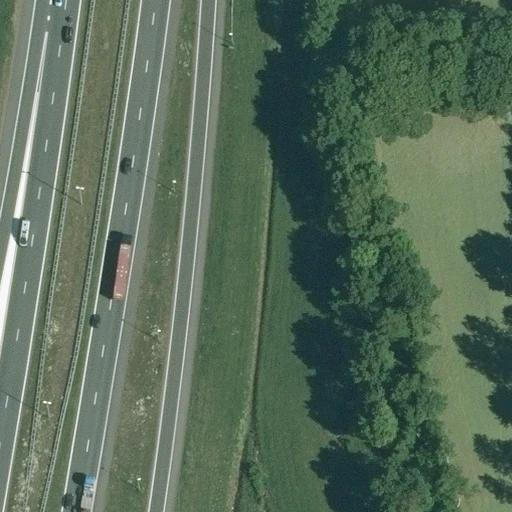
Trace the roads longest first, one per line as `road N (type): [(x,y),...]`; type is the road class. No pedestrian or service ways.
road 1 (motorway): [(80,511),(156,0)]
road 2 (motorway): [(151,511),(183,302),(208,0)]
road 3 (motorway): [(62,27),(0,432)]
road 4 (motorway): [(62,27),(0,236)]
